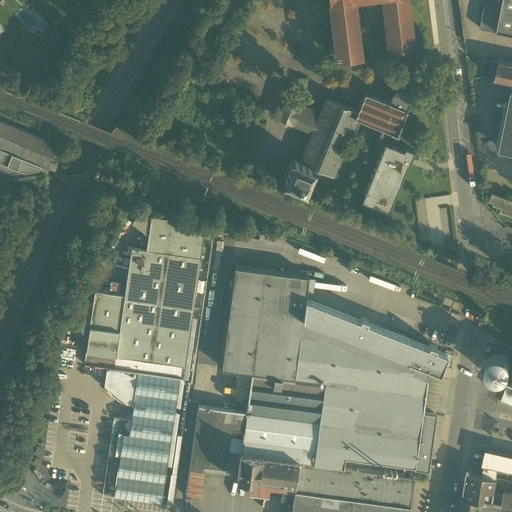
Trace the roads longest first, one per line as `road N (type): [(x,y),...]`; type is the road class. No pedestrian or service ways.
road 1 (secondary): [(0,347),(65,195),(174,0)]
road 2 (residential): [(438,0),(469,231)]
road 3 (residential): [(445,511),(473,330)]
